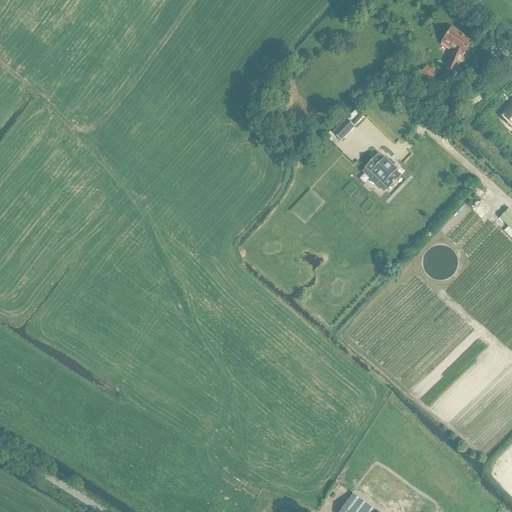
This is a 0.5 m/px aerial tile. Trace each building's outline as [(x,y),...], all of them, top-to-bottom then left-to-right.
[(445,69),(455,73),(461,57),(471,41),(451,28),(441,43),(452,50),(445,69)] [(426,68),(418,76),(427,84),(435,76),(426,68)] [(360,116),(355,111),(347,120),(352,124),(360,116)] [(354,128),(346,119),(332,133),(340,142),(354,128)] [(387,191),(401,176),(400,176),(396,171),(397,170),(397,169),(385,158),(384,157),(383,159),(378,155),(378,154),(364,169),(373,177),(370,181),(374,186),(378,182),(387,190),(387,191)] [(499,218),(511,231),(511,212),(508,209),(499,218)] [(455,264),(455,261),(454,258),(453,255),(451,253),(449,251),(446,249),(441,248),(438,248),(435,249),(432,250),(430,252),(428,254),(426,257),(425,260),(424,262),(424,265),(425,268),(426,271),(428,273),(430,276),(433,277),(435,278),(439,279),(441,279),(444,278),(448,277),(450,275),(452,272),(454,270),(455,267),(455,264)] [(376,511),(352,494),(339,511),(376,511)]
